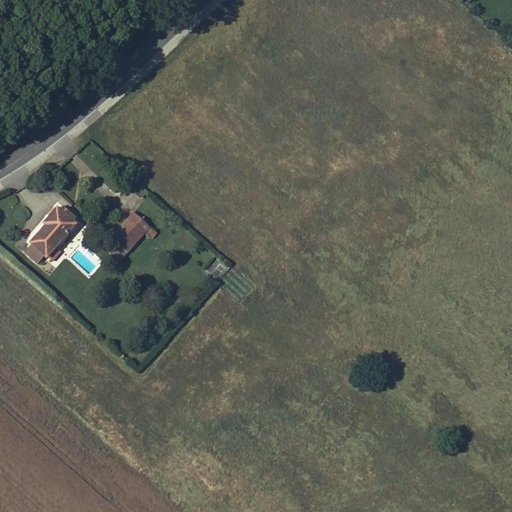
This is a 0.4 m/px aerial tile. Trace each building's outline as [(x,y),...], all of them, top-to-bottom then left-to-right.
[(49,218),(56,211),(53,208),(46,216),(49,218)] [(54,248),(74,227),(56,211),(49,218),(51,220),(45,227),(29,245),(45,259),(47,256),(52,261),(59,252),(54,248)] [(152,232),(132,214),(126,221),(128,223),(120,232),(133,243),(143,232),(148,236),(152,232)] [(45,227),(51,220),(49,218),(42,225),(45,227)] [(120,232),(128,223),(126,221),(117,230),(120,232)] [(128,248),(116,236),(120,232),(117,230),(110,238),(125,252),(128,248)] [(133,243),(120,232),(116,236),(128,248),(133,243)] [(117,261),(124,253),(118,247),(111,255),(117,261)]
